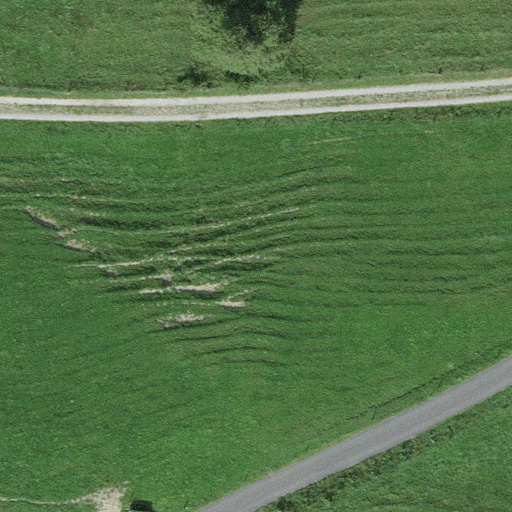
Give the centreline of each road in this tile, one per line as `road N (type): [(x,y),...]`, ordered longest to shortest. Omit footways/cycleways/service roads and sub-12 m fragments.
road 1 (track): [(0,103),(232,107),(511,90)]
road 2 (track): [(271,511),(437,419),(511,365)]
